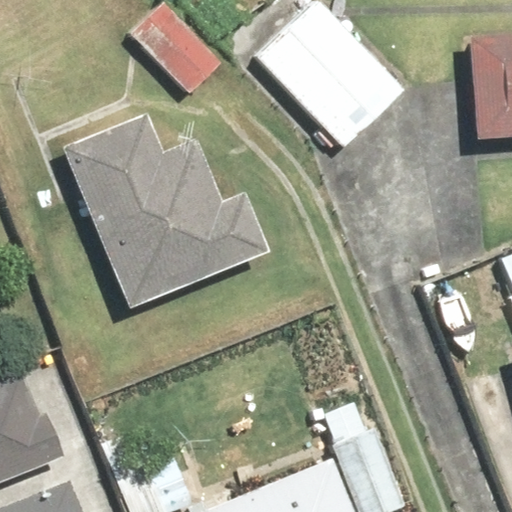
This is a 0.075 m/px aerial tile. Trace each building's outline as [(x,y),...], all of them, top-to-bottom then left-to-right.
[(307,0),(303,0),(240,55),(321,147),(386,90),(307,0)] [(145,1),(114,30),(171,91),(202,62),(145,1)] [(467,141),(511,138),(511,37),(461,41),(467,141)] [(134,120),(52,152),(117,315),(259,259),(233,195),(209,204),(184,142),(148,155),(134,120)] [(511,351),(499,355),(511,391),(511,351)] [(12,379),(0,384),(0,483),(55,461),(37,416),(29,420),(12,379)] [(343,511),(321,460),(196,511),(343,511)] [(73,511),(60,480),(0,504),(0,511),(73,511)]
